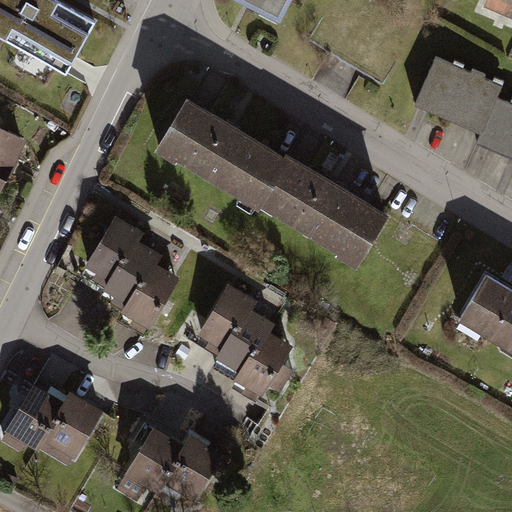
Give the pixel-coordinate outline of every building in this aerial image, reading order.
[(95,21),(58,0),(0,0),(0,33),(67,71),(95,21)] [(252,0),(280,14),(286,0),(252,0)] [(429,58),(411,102),(479,129),(492,97),(498,85),(477,77),(478,73),(466,67),(464,71),(429,58)] [(255,205),(284,157),(181,94),(148,147),(171,161),(173,159),(253,208),(255,205)] [(479,129),(475,140),(511,154),(511,105),(492,97),(479,129)] [(0,159),(12,166),(24,140),(0,128),(0,159)] [(284,157),(255,205),(355,263),(385,212),(285,153),(284,157)] [(0,189),(12,166),(0,159),(0,189)] [(130,228),(111,215),(76,270),(101,286),(130,239),(135,231),(130,228)] [(149,251),(130,239),(101,286),(96,294),(119,310),(150,262),(155,254),(149,251)] [(170,274),(150,262),(119,310),(115,316),(139,331),(174,276),(170,274)] [(511,292),(484,277),(460,319),(511,349),(511,292)] [(247,296),(228,284),(192,339),(217,354),(247,307),(252,299),(247,296)] [(265,318),(247,307),(217,354),(212,362),(235,378),(266,330),(271,322),(265,318)] [(286,342),(266,330),(235,378),(231,384),(255,400),(265,385),(278,365),(290,345),(286,342)] [(289,372),(278,365),(265,385),(277,392),(289,372)] [(60,401),(27,383),(0,429),(0,443),(16,453),(21,443),(32,449),(37,440),(60,401)] [(65,392),(60,401),(37,440),(49,446),(45,453),(66,465),(99,411),(65,392)] [(182,446),(149,427),(113,489),(133,501),(141,488),(154,496),(162,484),(182,446)] [(182,446),(162,484),(192,500),(217,454),(187,438),(182,446)]
